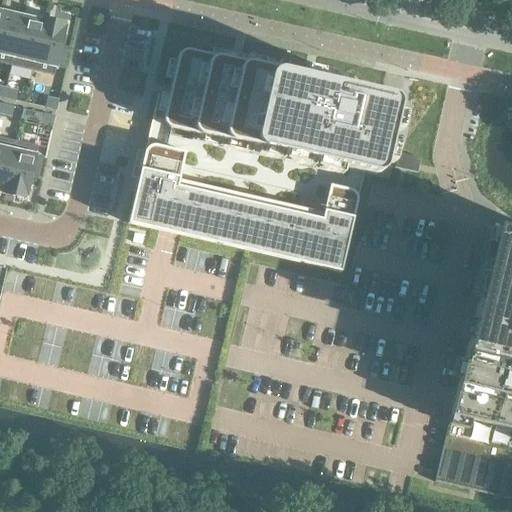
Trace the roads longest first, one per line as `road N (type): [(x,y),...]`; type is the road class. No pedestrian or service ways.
road 1 (residential): [(472,29),(445,156),(457,210),(399,457)]
road 2 (residential): [(0,220),(70,235),(123,0)]
road 3 (unclassified): [(472,29),(348,0)]
